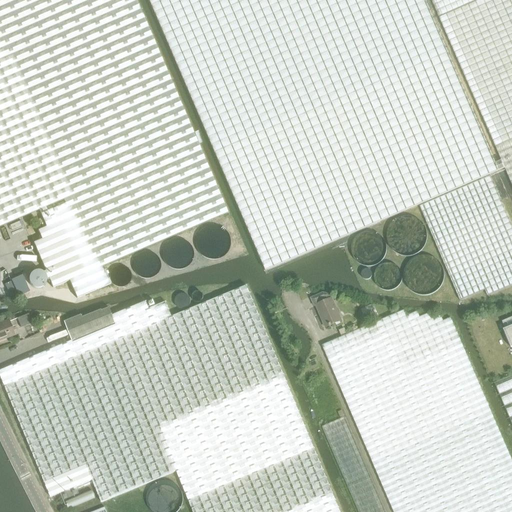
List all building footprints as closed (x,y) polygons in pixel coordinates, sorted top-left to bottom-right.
[(0,0),(0,228),(38,212),(45,228),(62,221),(93,292),(110,285),(102,267),(227,214),(134,0),(0,0)] [(511,227),(490,177),(505,170),(502,161),(496,164),(425,0),(150,0),(165,35),(266,269),(267,272),(420,208),(460,301),(484,291),(487,297),(511,286),(511,227)] [(511,0),(431,0),(502,161),(505,170),(511,186),(511,0)] [(68,282),(76,299),(93,292),(62,221),(45,228),(37,232),(41,241),(33,244),(45,273),(41,275),(38,272),(35,271),(32,272),(29,275),(28,278),(28,282),(29,285),(32,288),(35,289),(39,288),(42,287),(44,284),(44,281),(48,279),(52,289),(68,282)] [(427,241),(427,238),(426,234),(424,231),(422,228),(419,226),(416,224),(412,223),(409,223),(405,224),(402,225),(399,227),(397,229),(394,232),(393,235),(392,238),(392,241),(392,244),(394,248),(396,251),(398,254),(401,256),(404,257),(408,258),(411,258),(415,257),(418,256),(420,255),(422,253),(424,250),(426,247),(426,244),(427,241)] [(232,242),(232,239),(231,235),(230,233),(228,230),(225,228),(223,226),(220,225),(216,225),(213,225),(209,226),(207,227),(204,229),(202,231),(200,235),(198,238),(198,242),(198,245),(199,249),(201,252),(203,254),(205,256),(208,258),(210,259),(214,259),(218,259),(221,258),(224,257),(227,255),(229,252),(231,249),(232,246),(232,242)] [(195,254),(195,253),(195,251),(194,248),(192,245),(190,242),(187,240),(184,238),(179,237),(176,237),(173,238),(170,240),(168,241),(166,243),(164,246),(163,249),(162,252),(162,255),(163,259),(164,262),(166,265),(169,267),(171,268),(174,269),(178,270),(181,270),(184,269),(187,268),(190,265),(192,263),(193,260),(194,257),(195,254)] [(386,251),(386,248),(385,245),(384,243),(382,241),(380,239),(377,238),(373,237),(370,237),(368,238),(365,239),(363,241),(361,243),(360,245),(359,248),(359,250),(359,252),(360,255),(361,257),(363,260),(367,263),(369,263),(372,264),(374,264),(377,263),(379,263),(381,261),(383,259),(385,257),(385,254),(386,251)] [(160,264),(159,261),(159,258),(156,255),(153,252),(150,251),(148,251),(145,251),(142,252),(138,254),(136,256),(135,258),(134,261),(134,263),(134,265),(135,268),(136,270),(138,272),(139,274),(141,275),(144,276),(146,277),(149,276),(151,276),(154,274),(156,273),(158,269),(159,266),(160,264)] [(130,274),(129,272),(129,269),(126,266),(123,264),(121,263),(119,262),(115,263),(111,265),(109,267),(108,269),(107,271),(107,273),(107,276),(108,278),(109,279),(110,281),(112,283),(114,284),(116,285),(118,285),(121,285),(123,284),(126,282),(128,278),(129,276),(130,274)] [(444,281),(444,280),(444,277),(443,274),(441,270),(439,268),(437,266),(433,264),(430,263),(426,263),(423,264),(419,265),(416,267),(414,269),(412,271),(411,274),(410,277),(410,281),(410,284),(411,287),(413,291),(415,293),(418,295),(420,296),(423,297),(427,298),(431,297),(434,296),(437,294),(439,293),(441,290),(443,287),(444,284),(444,281)] [(403,280),(403,279),(402,277),(402,274),(401,272),(399,270),(397,268),(395,267),(392,266),(390,265),(387,265),(385,266),(382,267),(379,269),(378,271),(376,273),(375,276),(375,279),(375,281),(376,284),(377,287),(379,288),(381,290),(383,292),(386,293),(388,293),(392,293),(394,292),(397,290),(398,289),(400,287),(402,284),(402,282),(403,280)] [(23,276),(11,281),(17,293),(29,288),(23,276)] [(10,296),(16,294),(11,282),(5,285),(10,296)] [(138,305),(112,315),(116,325),(73,342),(72,341),(0,370),(0,374),(44,481),(85,463),(92,480),(102,502),(176,471),(192,511),(338,511),(295,403),(291,398),(247,289),(175,317),(168,300),(141,310),(138,305)] [(316,307),(325,329),(341,321),(332,299),(330,300),(328,295),(322,294),(311,299),(314,308),(316,307)] [(68,330),(72,341),(73,342),(116,325),(112,315),(109,309),(101,312),(101,311),(82,319),(81,316),(65,323),(68,330)] [(511,511),(511,463),(450,319),(443,322),(440,316),(431,320),(428,314),(419,318),(417,312),(407,316),(404,311),(394,315),(385,319),(322,346),(393,511),(511,511)] [(32,324),(28,314),(17,318),(21,328),(32,324)] [(511,317),(502,322),(505,329),(503,330),(504,330),(505,330),(507,334),(505,334),(511,348),(511,347),(511,317)] [(0,340),(13,335),(8,321),(0,324),(0,340)] [(344,329),(338,331),(341,338),(347,335),(344,329)] [(511,374),(494,383),(511,424),(511,374)] [(345,418),(342,410),(337,412),(341,420),(322,428),(358,511),(385,511),(344,418),(345,418)] [(51,498),(92,480),(85,463),(44,481),(51,498)] [(178,498),(177,494),(176,492),(175,489),(173,486),(170,484),(167,483),(163,482),(158,482),(155,483),(153,484),(150,486),(148,488),(147,492),(145,495),(145,498),(145,501),(146,504),(148,507),(150,509),(152,511),(153,511),(169,511),(170,511),(173,509),(175,507),(176,504),(177,501),(178,498)]
